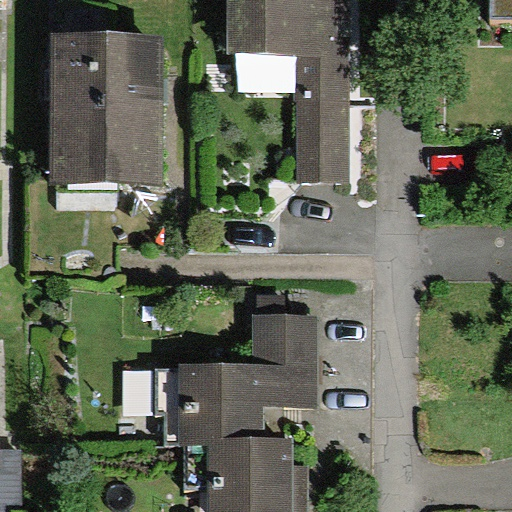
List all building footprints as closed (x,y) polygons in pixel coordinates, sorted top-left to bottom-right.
[(352,0),(228,0),(229,70),(296,70),(296,194),(352,194),(352,0)] [(511,0),(497,0),(498,28),(511,27),(511,0)] [(159,46),(52,46),(53,191),(160,191),(159,83),(159,46)] [(211,448),(267,449),(267,414),(319,414),(319,321),(254,321),(253,374),(181,373),(180,454),(211,454),(211,448)] [(267,449),(211,448),(211,454),(210,511),(309,511),(310,470),(293,470),(293,449),(267,449)] [(0,511),(23,511),(23,458),(0,457),(0,511)]
